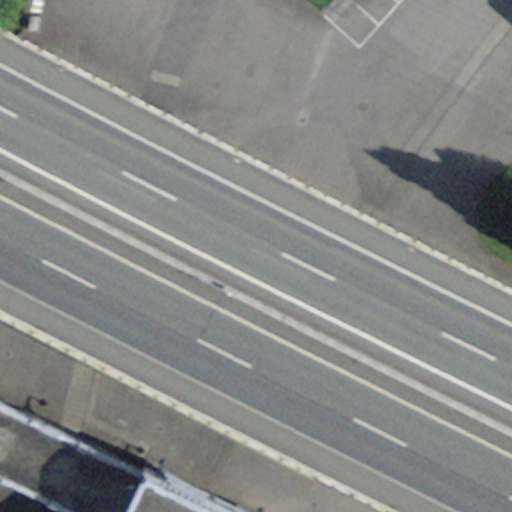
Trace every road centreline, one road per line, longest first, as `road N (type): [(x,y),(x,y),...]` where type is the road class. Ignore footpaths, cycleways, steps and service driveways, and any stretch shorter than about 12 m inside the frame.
road 1 (motorway): [(0,238),(511,497)]
road 2 (motorway): [(511,365),(0,106)]
road 3 (unclassified): [(451,0),(370,95),(328,116),(202,116),(0,84)]
